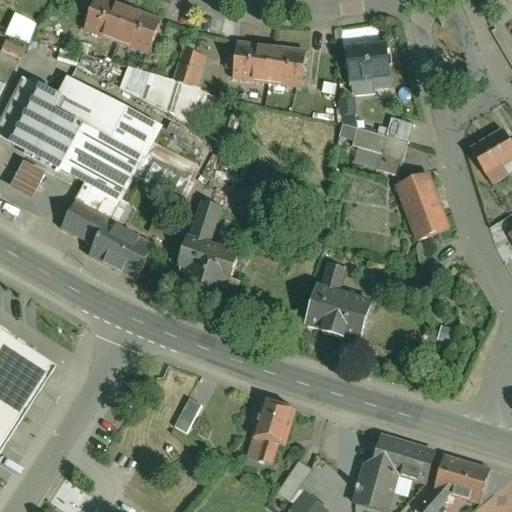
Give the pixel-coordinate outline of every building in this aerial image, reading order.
[(163,27),(99,1),(86,34),(149,59),(163,27)] [(307,53),(237,45),(233,83),(302,91),(307,53)] [(387,45),(347,49),(350,85),(391,81),(387,45)] [(183,53),(174,83),(197,90),(206,61),(183,53)] [(141,284),(160,249),(125,231),(136,210),(121,203),(144,160),(149,162),(165,131),(69,81),(63,93),(30,76),(0,132),(0,140),(87,186),(64,228),(100,247),(93,259),(141,284)] [(356,101),(340,103),(342,118),(357,117),(356,101)] [(354,150),(350,165),(396,177),(405,143),(341,127),(336,146),(354,150)] [(511,142),(505,131),(475,149),(495,183),(509,175),(505,168),(511,163),(511,142)] [(45,177),(26,166),(13,189),(32,200),(45,177)] [(432,178),(401,190),(419,239),(450,228),(432,178)] [(220,211),(203,205),(183,264),(197,269),(190,289),(222,300),(239,252),(210,242),(220,211)] [(329,266),(311,322),(362,338),(374,302),(341,291),(347,272),(329,266)] [(0,455),(54,371),(0,336),(0,455)] [(188,398),(171,428),(185,436),(202,407),(188,398)] [(269,407),(254,458),(278,465),(293,414),(269,407)] [(370,466),(359,507),(378,511),(386,511),(397,473),(428,482),(436,454),(385,441),(378,468),(370,466)] [(489,474),(447,462),(438,491),(480,503),(489,474)] [(303,481),(281,506),(287,511),(315,511),(325,500),(303,481)]
